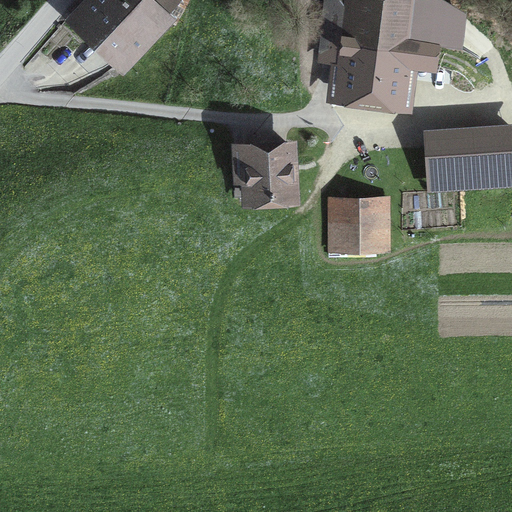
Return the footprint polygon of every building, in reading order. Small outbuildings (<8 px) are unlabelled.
[(93,0),(76,18),(122,61),(165,17),(160,12),(171,0),(93,0)] [(323,0),(316,65),(330,66),(325,103),(410,114),(415,72),(439,75),(443,47),(463,49),(469,0),(323,0)] [(511,124),(424,130),(428,192),(511,187),(511,124)] [(237,211),(301,207),(297,141),(233,145),(237,211)] [(389,200),(330,199),(329,248),(388,249),(389,200)]
